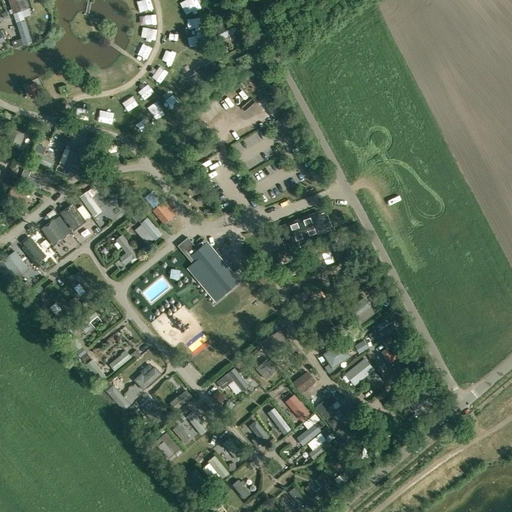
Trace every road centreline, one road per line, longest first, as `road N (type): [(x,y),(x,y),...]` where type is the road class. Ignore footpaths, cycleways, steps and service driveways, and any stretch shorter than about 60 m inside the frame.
road 1 (unclassified): [(462,403),(246,0)]
road 2 (unclassified): [(334,511),(462,403)]
road 3 (track): [(376,511),(511,415)]
